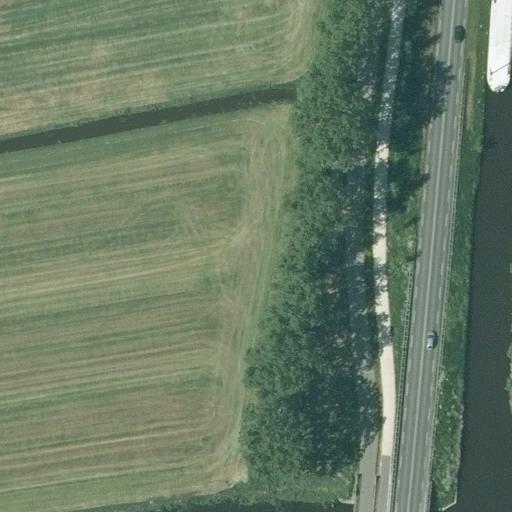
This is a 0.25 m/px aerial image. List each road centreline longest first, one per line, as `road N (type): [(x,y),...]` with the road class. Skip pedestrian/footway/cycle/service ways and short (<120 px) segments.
road 1 (primary): [(407,511),(453,0)]
road 2 (unclassified): [(362,511),(369,425),(353,207),(374,0)]
